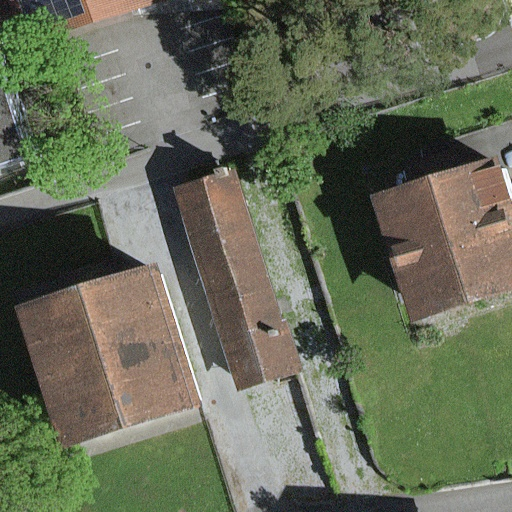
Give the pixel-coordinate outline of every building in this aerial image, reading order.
[(5,0),(0,0),(0,178),(56,161),(5,0)] [(161,0),(25,0),(39,42),(163,3),(161,0)] [(511,155),(398,191),(438,321),(511,298),(511,155)] [(250,172),(184,193),(247,395),(313,374),(250,172)] [(162,274),(8,319),(52,466),(206,421),(162,274)]
